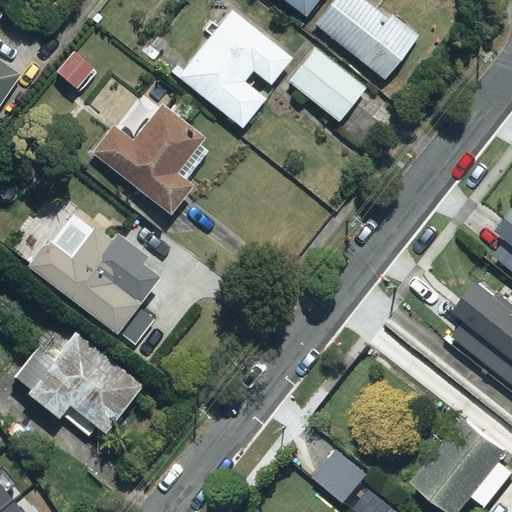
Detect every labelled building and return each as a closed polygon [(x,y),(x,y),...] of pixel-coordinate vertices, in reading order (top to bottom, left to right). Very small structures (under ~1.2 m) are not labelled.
[(290,0),(313,17),(325,0),(290,0)] [(372,0),(335,0),(319,21),(392,78),(426,35),(395,11),(392,15),(372,0)] [(239,5),(183,75),(248,126),(273,96),(253,80),(261,70),(279,85),(303,55),(239,5)] [(319,45),(292,80),(344,121),(372,86),(319,45)] [(79,48),(59,71),(82,91),(102,69),(79,48)] [(0,57),(0,104),(5,108),(26,75),(0,57)] [(138,95),(96,150),(178,212),(201,182),(195,178),(215,151),(205,144),(210,138),(163,102),(158,110),(138,95)] [(50,239),(31,264),(140,344),(160,318),(147,308),(171,274),(150,258),(153,254),(119,228),(113,237),(81,213),(57,245),(50,239)] [(511,292),(495,278),(471,306),(511,340),(511,292)] [(511,344),(478,316),(461,336),(511,378),(511,344)] [(152,383),(81,329),(76,335),(60,322),(17,379),(92,435),(101,424),(113,433),(152,383)] [(511,449),(468,415),(417,479),(458,511),(460,511),(473,497),(486,507),(511,474),(511,467),(503,460),(511,449)] [(415,511),(377,482),(354,511),(415,511)] [(0,511),(23,511),(0,484),(0,511)]
